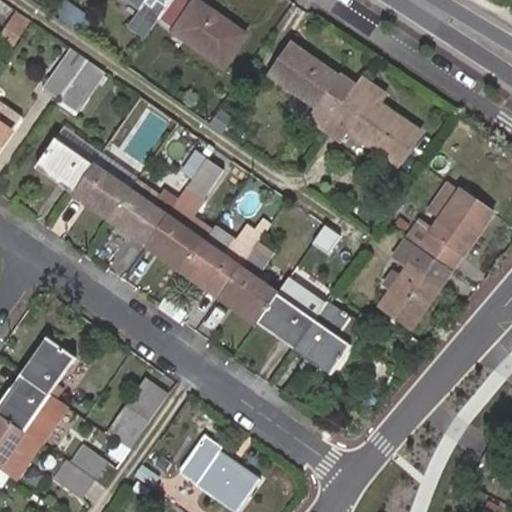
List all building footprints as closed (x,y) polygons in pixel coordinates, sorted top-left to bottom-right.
[(160,17),(172,0),(129,0),(142,9),(144,6),(160,17)] [(197,0),(194,5),(186,0),(172,0),(160,17),(157,22),(222,67),(247,34),(230,23),(227,28),(208,14),(212,10),(198,0),(197,0)] [(83,28),(90,17),(73,5),(65,16),(83,28)] [(129,28),(145,39),(157,22),(160,17),(144,6),(142,9),(129,28)] [(230,23),(212,10),(208,14),(227,28),(230,23)] [(13,17),(0,35),(0,43),(8,49),(25,25),(13,17)] [(333,120),(352,93),(335,82),(339,75),(324,64),(322,68),(305,57),(308,53),(292,42),(269,75),(333,120)] [(88,60),(71,48),(44,87),(61,99),(88,60)] [(322,68),(324,64),(308,53),(305,57),(322,68)] [(79,111),(106,73),(88,60),(61,99),(79,111)] [(386,95),(362,78),(352,93),(333,120),(325,130),(343,143),(351,132),(401,167),(424,135),(408,124),(405,129),(387,116),(390,111),(379,104),(386,95)] [(0,149),(23,117),(0,101),(0,149)] [(408,124),(390,111),(387,116),(405,129),(408,124)] [(95,165),(103,154),(65,128),(58,138),(95,165)] [(64,178),(79,188),(95,165),(58,138),(38,167),(60,183),(64,178)] [(131,191),(139,180),(103,154),(95,165),(79,188),(93,198),(89,203),(111,219),(131,191)] [(183,172),(194,179),(206,163),(195,155),(183,172)] [(205,242),(184,227),(192,215),(195,211),(204,198),(206,199),(225,170),(209,159),(208,160),(206,163),(194,179),(189,187),(180,200),(152,239),(165,249),(162,255),(185,271),(205,242)] [(60,183),(75,194),(79,188),(64,178),(60,183)] [(162,195),(139,180),(131,191),(154,206),(162,195)] [(428,210),(441,220),(461,191),(448,182),(428,210)] [(79,188),(75,194),(89,203),(93,198),(79,188)] [(131,191),(111,219),(134,235),(138,230),(152,239),(180,200),(165,190),(162,195),(154,206),(131,191)] [(421,249),(453,271),(493,213),(461,191),(441,220),(434,229),(421,220),(408,240),(421,249)] [(205,242),(214,230),(192,215),(184,227),(205,242)] [(134,235),(148,245),(152,239),(138,230),(134,235)] [(205,242),(185,271),(209,288),(213,283),(226,292),(243,268),(256,250),(256,249),(238,236),(232,243),(214,230),(205,242)] [(414,327),(453,271),(421,249),(408,240),(406,238),(392,258),(407,269),(399,280),(390,273),(381,286),(390,293),(381,306),(414,327)] [(162,255),(165,249),(152,239),(148,245),(162,255)] [(352,262),(359,253),(342,241),(336,249),(352,262)] [(270,260),(256,250),(243,268),(226,292),(241,302),(237,307),(260,323),(280,294),(257,278),(270,260)] [(292,277),(280,294),(260,323),(280,338),(285,332),(299,343),(327,302),(314,293),(292,277)] [(209,288),(222,297),(226,292),(213,283),(209,288)] [(327,302),(331,297),(334,292),(321,283),(314,293),(327,302)] [(222,297),(237,307),(241,302),(226,292),(222,297)] [(349,317),(327,302),(299,343),(313,353),(309,358),(332,374),(352,345),(337,335),(349,317)] [(364,328),(349,317),(337,335),(352,345),(364,328)] [(280,338),(296,348),(299,343),(285,332),(280,338)] [(36,365),(27,378),(49,394),(76,356),(48,338),(31,362),(36,365)] [(299,343),(296,348),(309,358),(313,353),(299,343)] [(31,362),(22,375),(27,378),(36,365),(31,362)] [(16,393),(27,378),(22,375),(11,390),(16,393)] [(42,443),(68,406),(49,394),(27,378),(16,393),(11,390),(0,405),(0,413),(8,420),(24,430),(37,439),(42,443)] [(131,449),(168,396),(146,380),(109,434),(131,449)] [(0,468),(12,476),(37,439),(24,430),(8,420),(0,413),(0,468)] [(217,455),(219,453),(222,448),(206,436),(200,444),(217,455)] [(506,477),(511,467),(511,462),(503,457),(507,449),(495,442),(483,462),(506,477)] [(259,482),(219,453),(217,455),(200,444),(181,471),(238,511),(259,482)] [(73,464),(94,479),(107,460),(86,445),(73,464)] [(81,498),(94,479),(73,464),(68,461),(55,480),(81,498)] [(135,475),(153,488),(160,477),(142,465),(135,475)]
